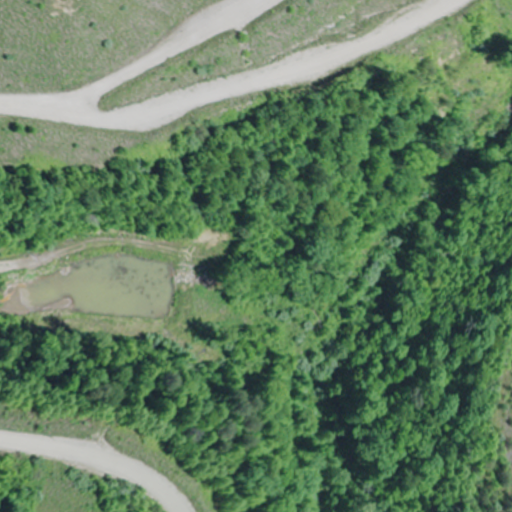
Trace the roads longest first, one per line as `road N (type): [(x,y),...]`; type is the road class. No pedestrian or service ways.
road 1 (residential): [(313,339),(387,205),(511,89)]
road 2 (residential): [(286,511),(284,389),(313,339)]
